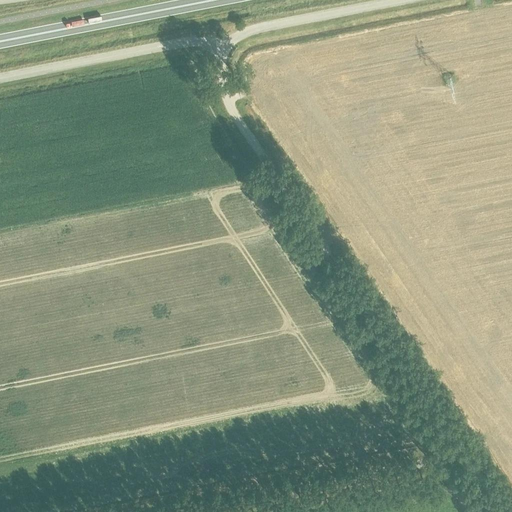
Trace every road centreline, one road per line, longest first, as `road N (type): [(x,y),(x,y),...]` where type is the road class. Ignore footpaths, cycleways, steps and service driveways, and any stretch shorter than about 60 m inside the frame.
road 1 (unclassified): [(502,511),(241,124),(226,95),(219,45)]
road 2 (unclassified): [(0,78),(190,40),(219,45)]
road 3 (trunk): [(0,40),(207,0)]
road 4 (unclassified): [(219,45),(259,27),(402,0)]
